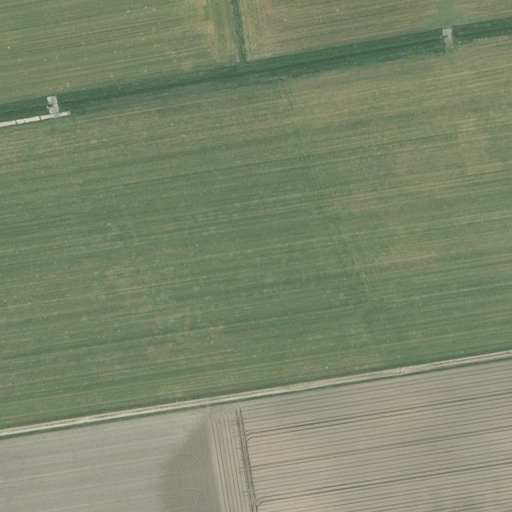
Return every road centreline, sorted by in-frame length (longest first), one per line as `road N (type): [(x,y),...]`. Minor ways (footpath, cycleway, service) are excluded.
road 1 (track): [(0,124),(511,36)]
road 2 (track): [(511,357),(0,435)]
